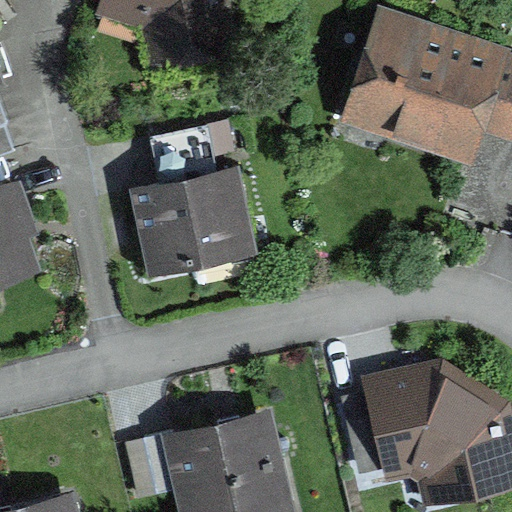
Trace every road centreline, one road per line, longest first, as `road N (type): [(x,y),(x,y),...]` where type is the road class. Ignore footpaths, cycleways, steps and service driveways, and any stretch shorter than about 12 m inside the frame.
road 1 (residential): [(511,314),(483,298),(414,292),(121,367)]
road 2 (residential): [(121,367),(37,7)]
road 3 (residential): [(121,367),(0,399)]
